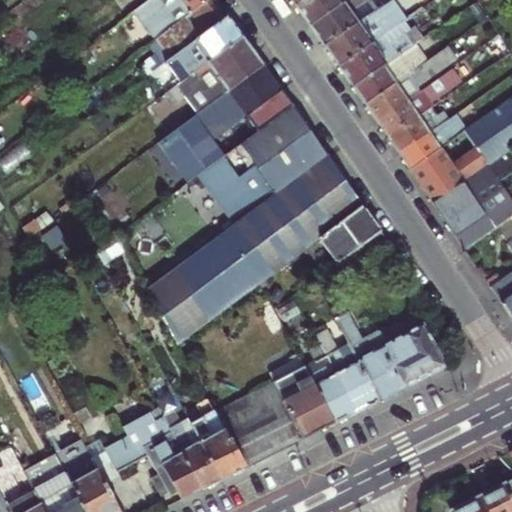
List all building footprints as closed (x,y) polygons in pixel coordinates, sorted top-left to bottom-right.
[(148,29),(158,41),(212,0),(155,0),(152,3),(150,4),(162,19),(154,25),(148,29)] [(171,62),(175,58),(227,20),(221,11),(212,0),(158,41),(156,42),(171,62)] [(303,15),(311,26),(348,0),(304,0),(296,6),(303,15)] [(348,0),(311,26),(319,37),(326,47),(359,24),(350,13),(368,0),(348,0)] [(150,4),(142,10),(154,25),(162,19),(150,4)] [(333,58),(340,69),(374,46),(365,34),(392,16),(385,5),(359,24),(326,47),(333,58)] [(175,58),(191,79),(243,41),(234,29),(227,20),(175,58)] [(348,80),(354,90),(385,67),(403,56),(412,49),(423,41),(415,29),(392,45),(386,37),(374,46),(340,69),(348,80)] [(204,86),(217,104),(264,69),(254,55),(243,41),(191,79),(180,87),(188,99),(204,86)] [(412,49),(403,56),(410,67),(420,60),(412,49)] [(385,67),(354,90),(361,99),(366,106),(396,86),(390,76),(385,67)] [(264,69),(217,104),(195,120),(224,159),(238,149),(241,147),(286,114),(294,108),(278,89),(264,69)] [(390,76),(396,86),(408,78),(401,69),(390,76)] [(408,78),(396,86),(366,106),(371,114),(376,122),(390,112),(393,115),(408,105),(406,103),(418,94),(408,78)] [(382,131),(388,139),(419,118),(413,110),(424,103),(418,94),(406,103),(408,105),(393,115),(390,112),(376,122),(382,131)] [(441,152),(410,172),(433,205),(454,236),(485,217),(491,226),(511,211),(511,208),(487,169),(509,154),(511,152),(511,103),(455,142),(441,152)] [(303,121),(294,108),(286,114),(295,127),(303,121)] [(315,139),(303,121),(295,127),(286,114),(241,147),(255,167),(238,180),(261,217),(276,206),(333,164),(315,139)] [(419,118),(388,139),(394,148),(398,154),(414,144),(417,148),(432,138),(430,136),(437,131),(443,127),(436,118),(425,126),(419,118)] [(442,137),(437,131),(430,136),(432,138),(441,152),(455,142),(448,133),(442,137)] [(414,144),(398,154),(403,161),(410,172),(441,152),(432,138),(417,148),(414,144)] [(511,158),(509,154),(487,169),(511,208),(511,158)] [(224,159),(137,223),(171,286),(261,217),(238,180),(224,159)] [(343,180),(333,164),(276,206),(261,217),(171,286),(199,338),(231,313),(259,291),(279,276),(296,263),(307,255),(320,245),(312,232),(355,198),(343,180)] [(330,237),(365,212),(355,198),(312,232),(320,245),(330,237)] [(330,237),(347,262),(380,235),(374,226),(365,212),(330,237)] [(485,217),(454,236),(464,251),(494,231),(491,226),(485,217)] [(380,235),(347,262),(341,266),(349,278),(390,248),(385,241),(380,235)] [(511,242),(505,247),(511,258),(511,277),(491,291),(511,321),(511,320),(511,242)] [(357,368),(377,403),(403,389),(445,367),(423,329),(385,348),(379,337),(372,336),(361,343),(345,316),(332,324),(357,368)] [(302,370),(310,383),(333,426),(346,420),(356,414),(327,363),(318,347),(308,353),(313,364),(302,370)] [(377,403),(357,368),(348,373),(338,357),(327,363),(356,414),(365,409),(377,403)] [(229,395),(235,407),(272,388),(267,378),(253,386),(251,384),(229,395)] [(310,383),(278,400),(301,443),(316,435),(333,426),(310,383)] [(237,409),(265,462),(288,450),(301,443),(278,400),(273,391),(272,388),(235,407),(237,409)] [(182,397),(173,402),(180,413),(189,408),(182,397)] [(161,423),(174,447),(184,466),(201,496),(211,491),(219,486),(198,447),(192,451),(167,407),(155,413),(156,414),(161,423)] [(211,423),(220,439),(224,436),(244,474),(255,468),(265,462),(237,409),(235,407),(210,420),(211,423)] [(161,423),(156,414),(146,419),(151,428),(161,423)] [(190,501),(201,496),(184,466),(174,447),(161,423),(151,428),(146,419),(120,434),(125,442),(102,455),(115,478),(145,462),(155,481),(149,485),(159,503),(166,500),(168,503),(175,499),(180,506),(190,501)] [(224,436),(220,439),(211,423),(210,420),(189,429),(198,447),(219,486),(233,479),(244,474),(224,436)] [(77,511),(69,496),(52,463),(21,480),(32,499),(38,511),(77,511)] [(69,496),(77,511),(113,511),(97,482),(69,496)] [(511,511),(511,483),(483,498),(489,511),(511,511)] [(489,511),(483,498),(454,511),(489,511)] [(38,511),(32,499),(8,511),(38,511)]
